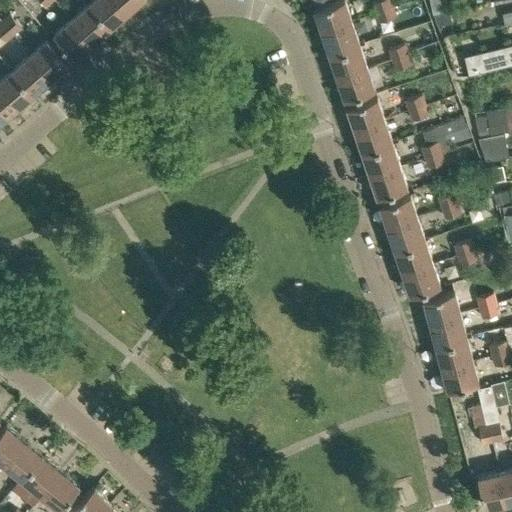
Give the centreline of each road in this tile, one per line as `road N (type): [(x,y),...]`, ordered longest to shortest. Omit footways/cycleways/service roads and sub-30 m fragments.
road 1 (residential): [(444,511),(328,131),(285,28),(230,6),(184,16),(0,167)]
road 2 (residential): [(0,358),(171,511)]
